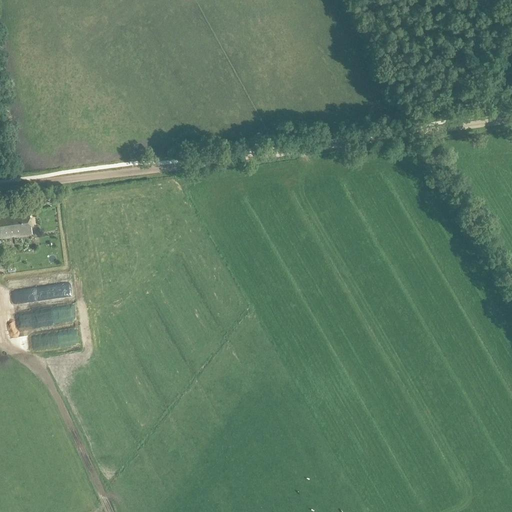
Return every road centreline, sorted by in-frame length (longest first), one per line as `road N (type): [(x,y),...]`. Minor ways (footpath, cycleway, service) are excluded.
road 1 (track): [(511,120),(0,187)]
road 2 (track): [(0,299),(10,348),(40,363),(111,511)]
